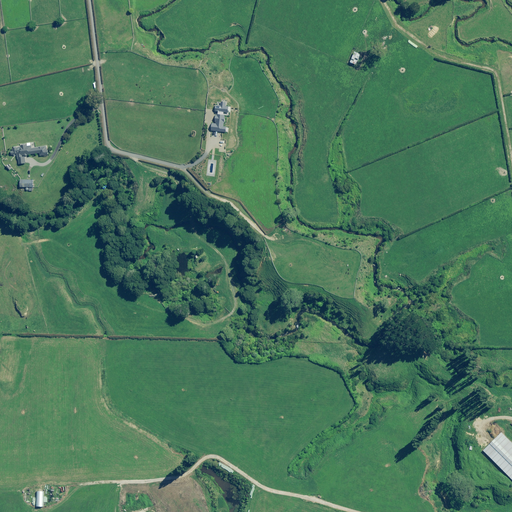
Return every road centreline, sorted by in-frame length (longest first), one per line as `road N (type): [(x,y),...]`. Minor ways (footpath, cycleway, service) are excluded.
road 1 (track): [(54,487),(137,485),(210,470),(366,511)]
road 2 (track): [(511,171),(499,73),(438,59),(407,39),(382,0)]
